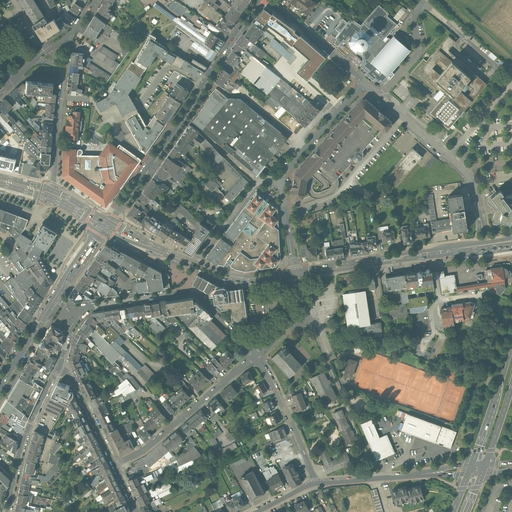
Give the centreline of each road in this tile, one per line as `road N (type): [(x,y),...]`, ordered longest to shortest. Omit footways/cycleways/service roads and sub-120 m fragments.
road 1 (residential): [(106,225),(260,0)]
road 2 (residential): [(255,356),(191,291),(78,309)]
road 3 (residential): [(255,356),(143,451),(115,464)]
road 4 (residential): [(484,227),(463,171),(379,97)]
road 5 (residential): [(7,511),(21,452),(60,360)]
road 6 (residential): [(51,195),(63,87),(47,51)]
road 7 (residential): [(315,484),(255,356)]
road 8 (secondary): [(295,274),(433,253)]
road 9 (residential): [(281,186),(364,84)]
road 10 (primary): [(511,345),(471,468)]
road 11 (residential): [(364,84),(267,0)]
road 12 (residential): [(281,186),(260,182),(195,264)]
